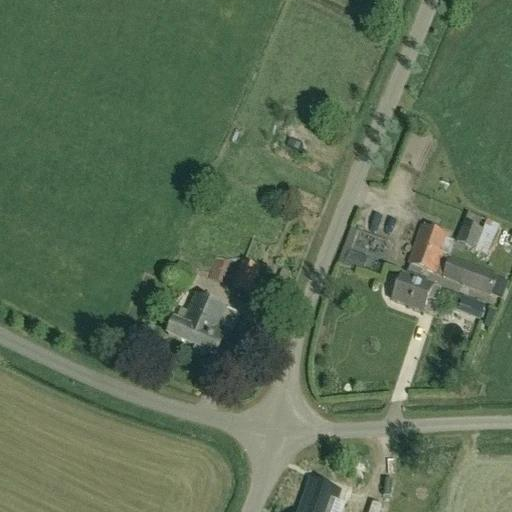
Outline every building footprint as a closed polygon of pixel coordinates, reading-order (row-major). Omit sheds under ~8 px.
[(285,123),(281,138),(293,141),(297,127),(285,123)] [(499,228),(468,214),(455,243),(486,257),(499,228)] [(409,276),(421,280),(424,273),(437,277),(450,241),(423,231),(410,266),(412,267),(409,276)] [(211,253),(204,273),(223,280),(230,260),(211,253)] [(349,253),(344,267),(362,274),(367,259),(349,253)] [(452,261),(445,280),(491,298),(499,280),(452,261)] [(249,296),(260,270),(242,262),(231,288),(249,296)] [(168,286),(186,293),(191,282),(193,283),(198,272),(178,263),(168,286)] [(429,283),(421,280),(409,276),(408,276),(407,279),(404,278),(394,305),(424,317),(430,301),(436,304),(441,291),(432,287),(432,289),(427,287),(429,283)] [(295,289),(277,281),(269,299),(287,307),(295,289)] [(227,310),(196,297),(189,314),(182,311),(177,323),(175,322),(167,339),(195,351),(193,355),(204,359),(206,355),(217,360),(222,347),(227,349),(233,335),(219,330),(227,310)] [(485,307),(474,303),(469,316),(479,321),(485,307)] [(311,482),(300,511),(332,511),(340,492),(340,491),(311,481),(310,481),(311,482)]
